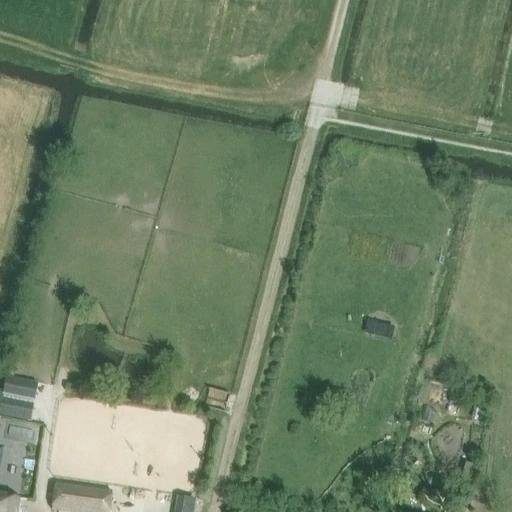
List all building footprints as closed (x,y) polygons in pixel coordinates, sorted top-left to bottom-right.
[(463,392),(452,390),(449,404),(461,406),(463,392)] [(488,406),(475,404),(473,419),(486,421),(488,406)] [(108,511),(112,492),(55,484),(51,511),(52,511),(108,511)] [(180,511),(200,511),(202,496),(182,495),(180,511)] [(0,511),(15,511),(17,499),(0,496),(0,511)]
